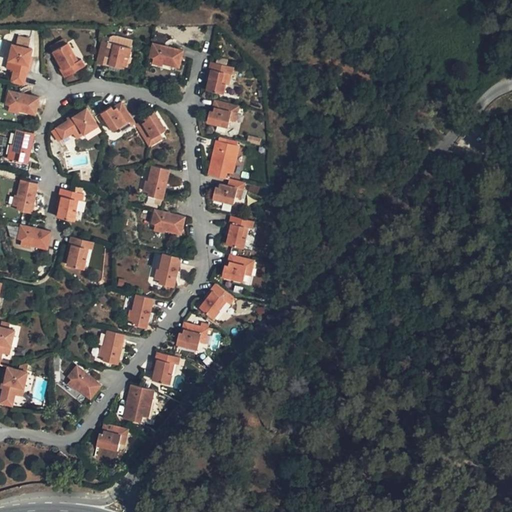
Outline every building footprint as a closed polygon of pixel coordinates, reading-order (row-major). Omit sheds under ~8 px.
[(130,46),(102,40),(96,63),(103,64),(104,62),(121,66),(124,54),(128,55),(130,46)] [(72,49),(67,41),(51,50),(61,68),(59,70),(64,76),(85,64),(80,57),(74,61),(68,52),(72,49)] [(182,48),(153,42),(149,57),(162,59),(162,62),(178,66),(182,48)] [(14,60),(10,81),(24,84),(32,47),(12,43),(8,59),(14,60)] [(224,90),(227,79),(229,69),(232,70),(234,62),(212,57),(209,64),(212,65),(206,86),(218,89),(224,90)] [(35,113),(38,96),(9,89),(5,104),(19,107),(18,110),(35,113)] [(238,108),(239,102),(217,97),(215,107),(210,106),(208,118),(229,122),(231,107),(238,108)] [(127,108),(123,101),(114,108),(112,105),(102,112),(114,130),(126,122),(129,126),(136,122),(137,121),(127,108)] [(84,133),(99,124),(88,107),(57,128),(63,138),(81,128),(84,133)] [(147,118),(137,123),(150,146),(158,141),(154,136),(167,128),(155,109),(145,115),(147,118)] [(33,132),(16,128),(13,146),(15,147),(13,159),(27,162),(33,132)] [(239,146),(218,142),(212,172),(225,175),(227,171),(234,173),(239,146)] [(163,198),(171,167),(154,163),(150,180),(152,181),(149,194),(163,198)] [(244,185),(245,180),(229,176),(228,181),(221,179),(220,183),(216,182),(213,194),(235,199),(239,184),(244,185)] [(34,190),(36,183),(26,181),(19,179),(15,195),(18,196),(15,210),(28,213),(34,190)] [(83,194),(69,192),(58,189),(57,196),(60,197),(58,211),(56,217),(72,221),(77,201),(81,202),(83,194)] [(160,209),(156,208),(153,222),(167,225),(166,228),(182,232),(186,215),(160,209)] [(232,220),(231,224),(227,240),(245,244),(248,228),(249,223),(253,224),(254,217),(231,212),(229,218),(232,220)] [(25,226),(19,225),(16,238),(30,243),(30,245),(45,249),(49,231),(42,230),(25,226)] [(91,250),(92,243),(69,237),(67,244),(70,245),(65,265),(82,270),(87,250),(91,250)] [(175,285),(182,256),(164,251),(161,269),(163,269),(161,282),(175,285)] [(225,261),(224,264),(222,273),(244,278),(246,270),(248,263),(253,264),(255,257),(232,251),(229,262),(225,261)] [(233,300),(237,294),(218,280),(214,285),(216,287),(207,297),(202,304),(217,315),(226,302),(229,298),(233,300)] [(154,296),(138,292),(134,309),(137,310),(134,322),(148,325),(154,296)] [(199,346),(200,338),(202,331),(208,332),(209,325),(186,320),(184,327),(184,329),(180,329),(177,341),(199,346)] [(0,326),(0,347),(1,343),(7,344),(11,329),(8,329),(0,326)] [(125,331),(107,327),(103,344),(107,345),(104,358),(118,362),(125,331)] [(179,361),(180,355),(158,350),(157,349),(155,356),(158,356),(154,372),(153,377),(171,381),(172,376),(175,361),(179,361)] [(0,391),(0,401),(9,403),(11,404),(16,384),(23,385),(26,369),(14,366),(5,364),(0,391)] [(76,365),(66,377),(76,386),(75,388),(88,398),(99,384),(76,365)] [(129,419),(132,418),(142,419),(142,417),(145,404),(151,405),(155,388),(132,382),(125,416),(129,419)] [(102,437),(102,443),(120,446),(123,432),(128,433),(130,426),(106,420),(102,437)] [(58,450),(52,458),(60,464),(66,456),(58,450)]
